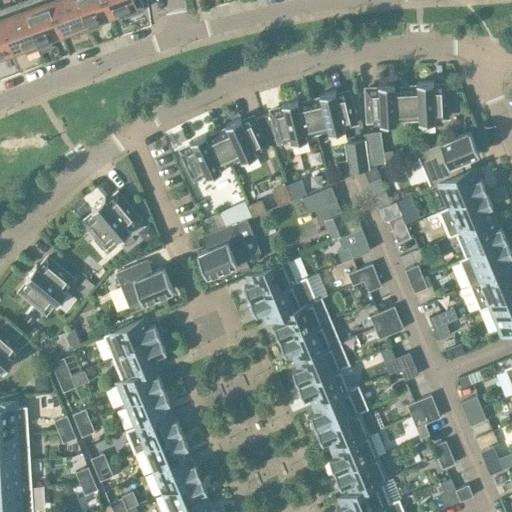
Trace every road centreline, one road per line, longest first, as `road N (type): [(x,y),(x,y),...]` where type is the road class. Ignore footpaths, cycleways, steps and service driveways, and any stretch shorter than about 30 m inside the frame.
road 1 (residential): [(127,133),(264,69),(339,55),(470,52)]
road 2 (residential): [(0,103),(180,34)]
road 3 (residential): [(180,34),(367,0)]
road 4 (residential): [(0,250),(80,168),(127,133)]
road 5 (residential): [(182,266),(127,133)]
